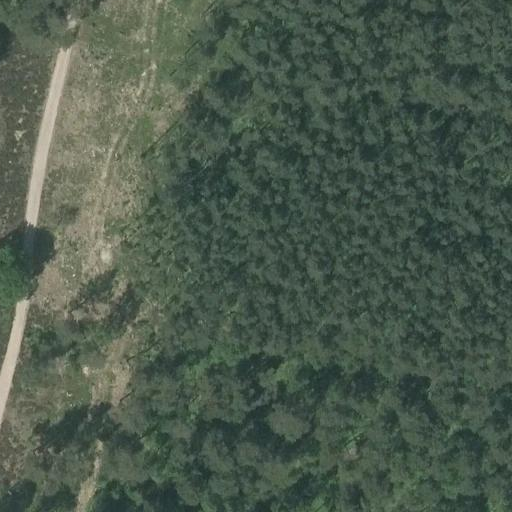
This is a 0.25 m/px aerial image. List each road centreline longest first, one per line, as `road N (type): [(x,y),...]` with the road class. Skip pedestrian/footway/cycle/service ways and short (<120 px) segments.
road 1 (track): [(511,364),(19,307)]
road 2 (track): [(0,403),(75,0)]
